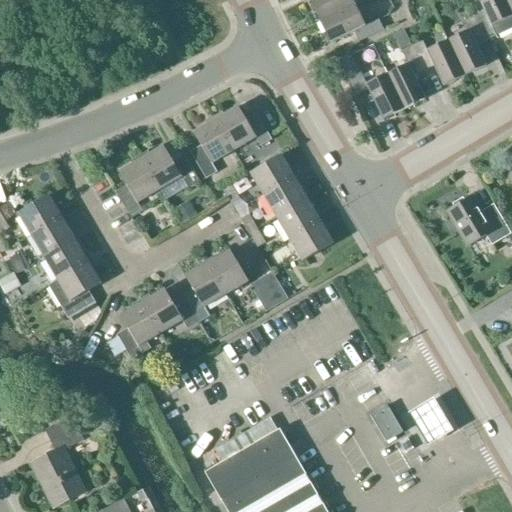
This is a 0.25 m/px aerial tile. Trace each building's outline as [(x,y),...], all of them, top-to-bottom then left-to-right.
[(352,0),(313,0),(310,2),(320,23),(355,6),(352,0)] [(511,16),(504,0),(478,0),(484,13),(474,18),(486,42),(497,37),(496,35),(511,27),(511,16)] [(355,6),(320,23),(330,44),(353,34),(358,43),(384,31),(379,22),(366,28),(355,6)] [(448,42),(465,77),(486,67),(476,47),(486,42),(474,18),(463,23),(468,32),(448,42)] [(384,69),(388,77),(404,111),(425,100),(414,77),(424,73),(412,48),(404,31),(394,35),(403,53),(401,53),(408,67),(399,71),(395,63),(384,69)] [(443,87),(465,77),(448,42),(427,52),(422,43),(412,48),(424,73),(434,68),(443,87)] [(382,121),(404,111),(388,77),(366,87),(357,67),(355,68),(349,57),(339,62),(355,97),(368,91),(382,121)] [(238,108),(216,121),(234,152),(255,139),(260,146),(271,140),(256,114),(245,120),(238,108)] [(216,121),(193,135),(201,147),(191,153),(207,179),(217,173),(212,164),(234,152),(216,121)] [(163,148),(141,161),(159,191),(181,178),(188,189),(199,183),(183,156),(172,163),(163,148)] [(294,179),(281,157),(250,175),(263,197),(294,179)] [(141,161),(119,174),(126,186),(115,192),(131,219),(142,212),(137,204),(159,191),(141,161)] [(307,201),(294,179),(263,197),(276,219),(307,201)] [(241,201),(232,188),(224,193),(233,206),(241,201)] [(62,219),(49,197),(18,215),(31,237),(62,219)] [(485,219),(473,198),(447,213),(467,247),(485,237),(491,247),(511,235),(497,212),(485,219)] [(320,222),(307,201),(276,219),(289,241),(320,222)] [(0,236),(10,230),(0,213),(0,236)] [(62,219),(31,237),(44,259),(75,241),(62,219)] [(249,235),(257,230),(251,219),(243,224),(249,235)] [(320,222),(289,241),(302,263),(333,245),(320,222)] [(257,230),(249,235),(243,224),(258,250),(267,245),(257,230)] [(44,259),(57,281),(88,263),(75,241),(44,259)] [(230,252),(208,265),(226,297),(248,283),(230,252)] [(17,274),(25,271),(19,256),(10,260),(17,274)] [(57,281),(50,285),(70,319),(95,304),(88,292),(101,285),(88,263),(57,281)] [(204,310),(226,297),(208,265),(185,279),(192,291),(182,297),(198,324),(209,318),(204,310)] [(278,308),(289,302),(274,276),(262,282),(278,308)] [(278,308),(262,282),(252,289),(267,314),(278,308)] [(198,324),(182,297),(172,304),(164,291),(142,304),(160,335),(182,322),(188,331),(198,324)] [(142,304),(120,317),(127,330),(116,336),(132,363),(143,356),(138,348),(160,335),(142,304)] [(387,443),(404,433),(388,406),(371,416),(387,443)] [(433,407),(408,422),(427,453),(452,438),(433,407)] [(82,441),(70,418),(45,431),(57,454),(33,466),(53,507),(84,492),(63,451),(82,441)] [(327,511),(280,431),(259,444),(238,456),(206,474),(228,511),(327,511)] [(251,431),(231,443),(234,449),(238,456),(259,444),(255,437),(251,431)] [(407,439),(400,444),(406,455),(413,450),(407,439)] [(130,511),(125,501),(103,511),(130,511)]
